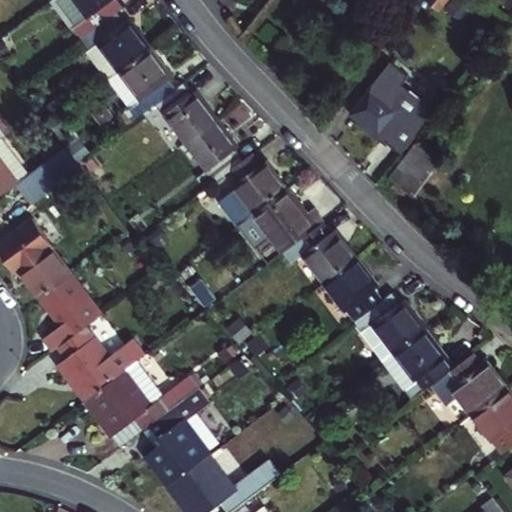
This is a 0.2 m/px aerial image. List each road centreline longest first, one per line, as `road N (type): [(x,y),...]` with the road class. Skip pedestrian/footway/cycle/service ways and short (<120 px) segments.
road 1 (residential): [(185,0),(401,237),(511,324)]
road 2 (residential): [(0,470),(74,489),(117,511)]
